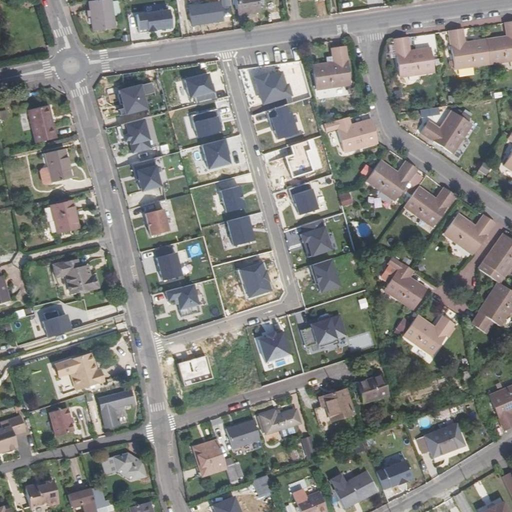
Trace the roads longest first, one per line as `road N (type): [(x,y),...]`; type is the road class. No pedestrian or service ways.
road 1 (residential): [(146,349),(292,304),(225,44)]
road 2 (residential): [(146,349),(74,78)]
road 3 (residential): [(511,216),(395,138),(381,116),(365,25)]
road 4 (residential): [(338,369),(160,429)]
road 5 (residential): [(0,470),(160,429)]
road 6 (residential): [(365,25),(511,2)]
road 7 (residential): [(84,64),(225,44)]
road 8 (residential): [(225,44),(365,25)]
road 9 (residential): [(511,442),(392,511)]
